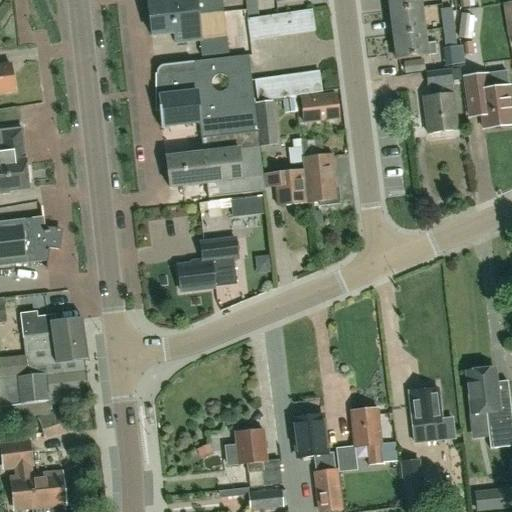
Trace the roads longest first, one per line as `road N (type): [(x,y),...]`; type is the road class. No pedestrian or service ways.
road 1 (unclassified): [(118,357),(167,350),(378,265)]
road 2 (unclassified): [(378,265),(344,0)]
road 3 (residential): [(101,205),(157,198),(135,0)]
road 4 (tertiary): [(101,205),(79,2)]
road 5 (tertiary): [(132,511),(118,357)]
road 6 (tertiary): [(118,357),(101,205)]
road 7 (unclassified): [(378,265),(511,211)]
